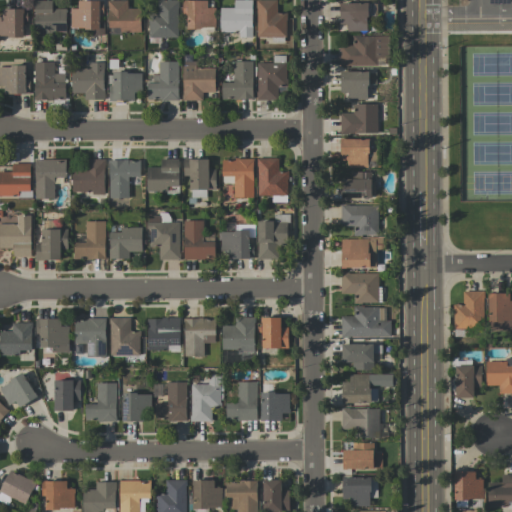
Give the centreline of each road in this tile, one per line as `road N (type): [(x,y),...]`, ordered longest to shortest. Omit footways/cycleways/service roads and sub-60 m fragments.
road 1 (residential): [(305,0),(312,511)]
road 2 (tertiary): [(419,0),(424,511)]
road 3 (residential): [(310,288),(0,289)]
road 4 (residential): [(305,127),(1,130)]
road 5 (residential): [(312,450),(74,451),(36,444)]
